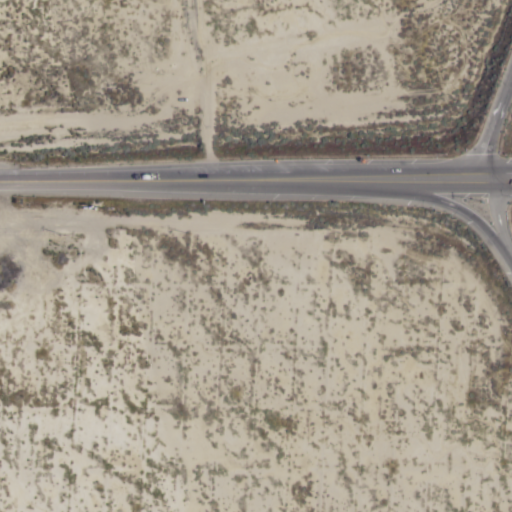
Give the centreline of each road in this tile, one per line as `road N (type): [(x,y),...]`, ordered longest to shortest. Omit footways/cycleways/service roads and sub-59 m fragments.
road 1 (trunk): [(361,180),(0,190)]
road 2 (motorway): [(361,180),(453,207),(489,234),(511,269)]
road 3 (trunk): [(511,176),(361,180)]
